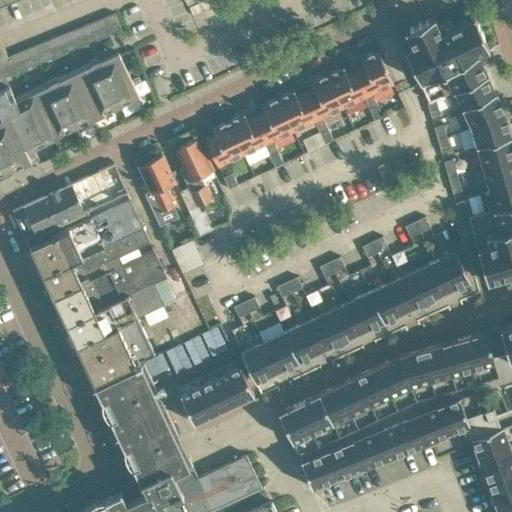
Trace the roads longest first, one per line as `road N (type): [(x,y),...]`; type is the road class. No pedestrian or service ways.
road 1 (residential): [(0,202),(422,0)]
road 2 (residential): [(253,409),(435,324),(511,301)]
road 3 (residential): [(98,468),(0,257)]
road 4 (residential): [(451,511),(440,481),(358,511)]
